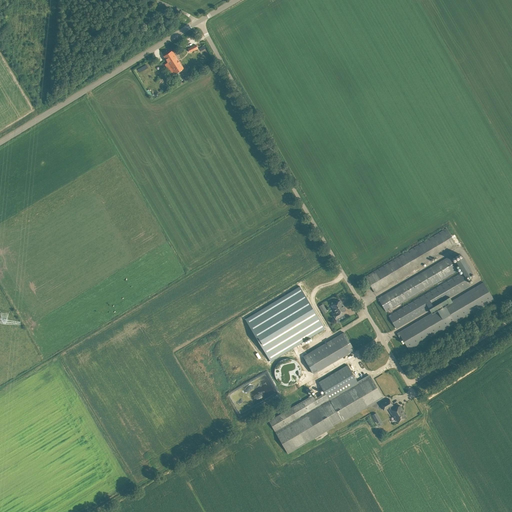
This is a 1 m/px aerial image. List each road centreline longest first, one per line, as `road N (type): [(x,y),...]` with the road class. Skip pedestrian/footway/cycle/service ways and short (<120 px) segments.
road 1 (unclassified): [(414,394),(201,22)]
road 2 (track): [(298,390),(92,511)]
road 3 (unclassified): [(0,144),(201,22)]
road 4 (track): [(408,384),(511,320)]
